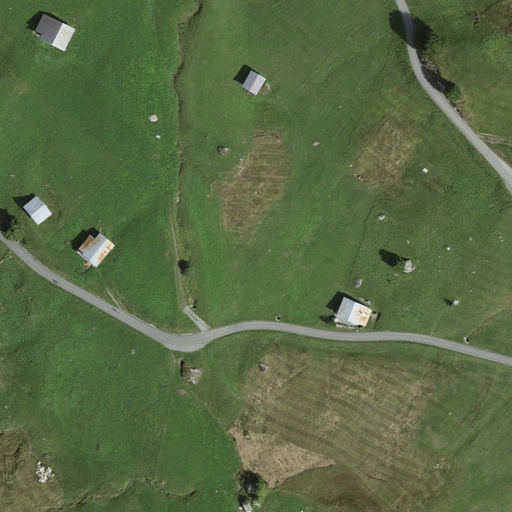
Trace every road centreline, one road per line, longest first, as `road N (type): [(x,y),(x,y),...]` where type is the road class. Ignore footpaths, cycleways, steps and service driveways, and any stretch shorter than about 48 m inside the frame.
road 1 (unclassified): [(0,234),(45,273),(170,339),(272,325),(425,340),(511,361)]
road 2 (unclassified): [(511,183),(423,79),(398,0)]
